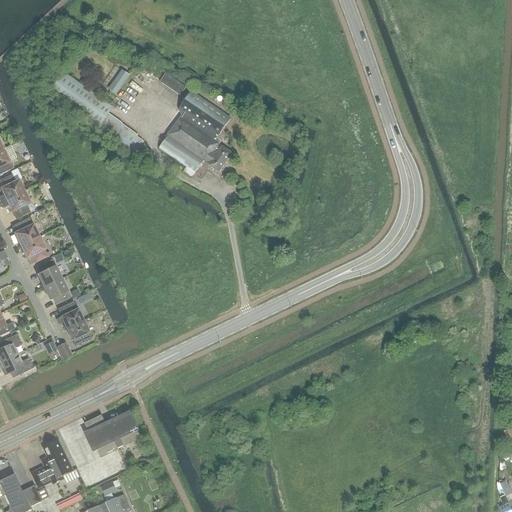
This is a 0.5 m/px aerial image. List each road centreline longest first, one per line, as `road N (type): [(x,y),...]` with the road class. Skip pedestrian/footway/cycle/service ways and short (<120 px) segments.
road 1 (secondary): [(0,442),(336,276)]
road 2 (secondary): [(336,276),(376,266),(411,229),(417,183),(394,137)]
road 3 (secondary): [(394,137),(404,184),(397,225),(377,250),(336,276)]
road 4 (secondary): [(394,137),(346,0)]
